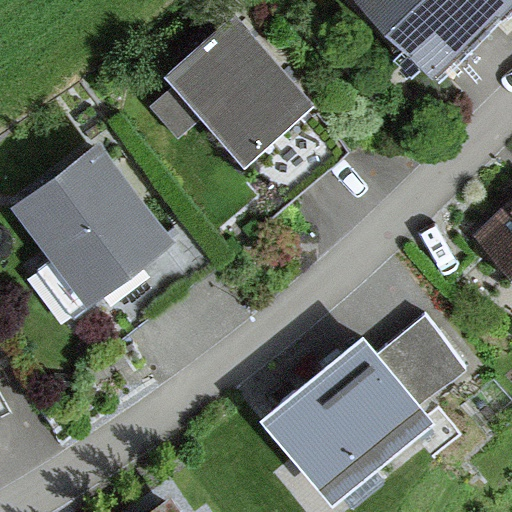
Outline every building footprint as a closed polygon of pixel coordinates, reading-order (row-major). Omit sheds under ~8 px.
[(510,0),(366,0),(361,6),(434,78),(510,0)] [(229,15),(171,65),(246,151),(281,120),(310,153),(332,134),(229,15)] [(161,251),(92,150),(10,206),(79,307),(161,251)] [(511,204),(481,235),(511,266),(511,204)] [(424,422),(359,342),(261,421),(326,501),(424,422)] [(176,511),(170,503),(156,511),(176,511)]
